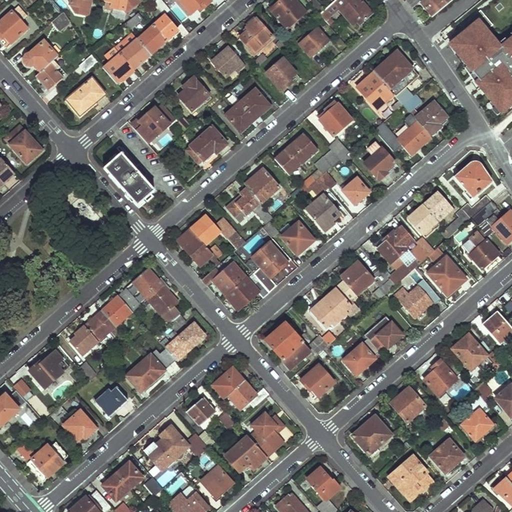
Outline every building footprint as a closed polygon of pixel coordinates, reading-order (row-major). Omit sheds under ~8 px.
[(71,0),(71,5),(90,9),(91,0),(71,0)] [(106,0),(107,1),(112,2),(112,8),(124,11),(126,0),(106,0)] [(156,0),(152,3),(163,16),(169,11),(159,0),(156,0)] [(176,0),(192,18),(210,2),(208,0),(176,0)] [(283,0),(270,12),(287,30),(312,8),(307,3),(305,0),(283,0)] [(372,16),(358,0),(336,0),(333,3),(338,10),(346,19),(352,27),(357,22),(360,25),(372,16)] [(424,0),(421,4),(432,17),(452,0),(424,0)] [(319,16),(324,22),(328,18),(338,10),(333,3),(319,16)] [(70,5),(77,15),(88,17),(90,9),(71,5),(70,5)] [(151,26),(165,42),(177,32),(176,29),(181,24),(169,11),(163,16),(151,26)] [(485,12),(450,39),(504,106),(511,99),(511,29),(504,36),(485,12)] [(0,22),(0,36),(8,46),(26,30),(11,13),(0,22)] [(51,23),(60,33),(70,24),(63,13),(51,23)] [(240,39),(254,54),(272,38),(263,27),(268,22),(264,18),(259,22),(256,20),(246,28),(249,31),(240,39)] [(136,39),(150,55),(165,42),(151,26),(136,39)] [(300,44),(311,58),(315,54),(318,54),(323,49),(323,46),(329,42),(318,29),(300,44)] [(272,47),(276,52),(284,44),(286,43),(283,38),(272,47)] [(46,39),(30,53),(27,54),(25,56),(24,59),(24,62),(25,64),(27,67),(29,68),(32,68),(35,68),(40,74),(55,61),(60,56),(46,39)] [(119,54),(134,70),(150,55),(136,39),(119,54)] [(241,63),(227,47),(211,62),(225,77),(241,63)] [(373,72),(395,96),(396,97),(406,88),(419,76),(396,51),(373,72)] [(102,68),(116,85),(134,70),(119,54),(102,68)] [(80,67),(85,73),(97,63),(92,56),(80,67)] [(253,65),(257,69),(264,62),(260,58),(253,65)] [(265,74),(281,92),(289,85),(287,82),(296,74),(283,60),(265,74)] [(36,77),(49,92),(65,78),(58,71),(61,68),(55,61),(40,74),(36,77)] [(395,96),(373,72),(354,88),(376,113),(395,96)] [(179,97),(191,111),(203,101),(205,103),(211,98),(193,77),(186,85),(189,89),(179,97)] [(64,102),(78,119),(104,97),(90,80),(64,102)] [(399,101),(403,106),(414,96),(406,88),(396,97),(395,97),(399,101)] [(225,115),(240,133),(269,107),(255,90),(225,115)] [(403,106),(409,113),(422,102),(416,95),(414,96),(403,106)] [(403,106),(399,101),(391,108),(395,113),(403,106)] [(414,120),(430,138),(441,127),(440,125),(447,119),(433,104),(414,120)] [(162,106),(156,111),(169,125),(175,120),(162,106)] [(320,121),(334,138),(352,122),(337,106),(320,121)] [(132,128),(147,144),(169,125),(156,111),(155,109),(132,128)] [(397,141),(408,154),(416,147),(419,150),(431,140),(430,138),(414,120),(410,116),(406,119),(406,124),(410,129),(397,141)] [(183,117),(179,121),(187,130),(191,127),(183,117)] [(382,127),(389,136),(398,127),(391,119),(382,127)] [(373,131),(383,142),(389,136),(382,127),(380,125),(373,131)] [(7,139),(28,164),(42,151),(21,127),(7,139)] [(190,147),(203,162),(215,152),(217,154),(227,145),(213,128),(190,147)] [(275,160),(290,177),(317,152),(304,136),(275,160)] [(340,161),(346,155),(349,153),(338,140),(328,148),(332,152),(340,161)] [(121,155),(134,169),(137,165),(119,145),(115,148),(121,155)] [(408,154),(411,157),(419,150),(416,147),(408,154)] [(365,166),(379,181),(388,174),(386,171),(394,164),(382,149),(365,166)] [(299,187),(303,192),(309,188),(318,180),(326,173),(340,161),(332,152),(315,168),(318,171),(299,187)] [(103,169),(137,207),(155,191),(145,180),(134,169),(121,155),(103,169)] [(340,161),(344,166),(351,161),(346,155),(340,161)] [(0,186),(15,174),(2,159),(0,160),(0,186)] [(134,169),(145,180),(148,172),(139,164),(137,165),(134,169)] [(457,179),(474,199),(492,184),(483,168),(481,169),(480,167),(478,166),(477,165),(475,165),(474,166),(473,165),(457,179)] [(246,189),(260,205),(279,189),(263,171),(255,178),(257,180),(246,189)] [(326,173),(318,180),(326,189),(328,191),(335,185),(326,173)] [(309,188),(317,196),(326,189),(318,180),(309,188)] [(342,192),(355,206),(368,193),(357,180),(342,192)] [(226,210),(234,219),(243,212),(247,217),(254,211),(260,205),(246,189),(240,195),(241,196),(226,210)] [(439,223),(440,224),(454,212),(438,194),(424,207),(439,223)] [(464,211),(472,220),(493,202),(488,196),(473,209),(470,206),(464,211)] [(305,212),(324,234),(328,229),(327,227),(338,217),(322,197),(305,212)] [(472,220),(479,229),(500,210),(493,202),(472,220)] [(260,205),(254,211),(266,225),(268,223),(272,219),(260,205)] [(411,223),(423,237),(439,223),(424,207),(411,218),(410,220),(410,221),(411,223)] [(459,216),(466,225),(472,220),(464,211),(459,216)] [(488,223),(508,246),(511,242),(511,213),(499,223),(494,217),(488,223)] [(190,230),(205,246),(220,233),(206,217),(190,230)] [(266,233),(271,239),(277,234),(268,223),(266,225),(262,228),(266,233)] [(314,242),(298,224),(291,230),(283,237),(281,239),(297,256),(314,242)] [(279,233),(283,237),(291,230),(287,225),(279,233)] [(452,238),(460,231),(455,226),(447,232),(452,238)] [(245,243),(251,238),(242,228),(236,233),(245,243)] [(178,241),(194,260),(195,259),(207,249),(205,246),(190,230),(178,241)] [(229,238),(238,249),(245,243),(236,233),(235,232),(229,238)] [(380,251),(393,265),(409,251),(394,234),(386,240),(388,242),(380,249),(380,251)] [(478,250),(485,244),(477,235),(470,241),(478,250)] [(420,247),(429,258),(435,253),(423,240),(418,245),(420,247)] [(270,281),(291,262),(273,241),(253,259),(261,269),(253,276),(258,282),(269,295),(276,288),(270,281)] [(478,250),(470,241),(462,248),(464,250),(482,271),(499,256),(487,243),(485,244),(478,250)] [(212,254),(216,259),(220,255),(214,247),(209,252),(212,254)] [(385,275),(396,288),(415,270),(429,258),(420,247),(412,254),(415,258),(393,277),(388,272),(385,275)] [(195,259),(200,265),(208,258),(212,254),(209,252),(207,249),(195,259)] [(216,267),(220,264),(216,259),(212,254),(208,258),(216,267)] [(429,274),(448,298),(467,281),(447,259),(429,274)] [(213,283),(226,296),(244,279),(232,265),(221,275),(216,269),(202,281),(208,288),(213,283)] [(345,283),(357,297),(375,282),(360,266),(352,273),(350,270),(348,271),(348,270),(341,276),(342,277),(341,278),(345,283)] [(133,283),(148,301),(166,284),(162,279),(160,281),(149,268),(133,283)] [(396,288),(385,275),(382,271),(375,277),(385,288),(380,292),(376,296),(380,300),(384,297),(385,298),(386,297),(396,288)] [(257,295),(262,301),(269,295),(258,282),(251,289),(244,279),(226,296),(239,311),(257,295)] [(401,304),(414,321),(433,305),(434,307),(441,301),(424,281),(418,287),(420,288),(410,296),(405,290),(395,297),(401,304)] [(316,307),(310,312),(326,331),(331,326),(333,328),(347,316),(349,314),(347,312),(354,306),(351,302),(352,301),(357,297),(345,283),(330,295),(333,297),(318,310),(316,307)] [(148,301),(170,325),(180,316),(174,310),(180,304),(169,291),(171,289),(166,284),(148,301)] [(134,313),(141,307),(127,290),(119,296),(134,313)] [(330,295),(316,307),(318,310),(333,297),(330,295)] [(102,312),(117,327),(134,313),(119,296),(102,312)] [(360,311),(352,301),(351,302),(354,306),(347,312),(349,314),(347,316),(351,319),(360,311)] [(84,326),(99,343),(117,327),(102,312),(84,326)] [(170,325),(176,332),(185,323),(180,316),(170,325)] [(482,328),(499,347),(511,335),(511,331),(498,316),(482,328)] [(309,357),(312,362),(329,347),(322,340),(320,338),(309,347),(286,323),(270,337),(270,346),(292,371),(309,357)] [(367,340),(380,354),(386,348),(387,349),(403,336),(392,324),(377,336),(374,334),(367,340)] [(71,343),(84,357),(99,343),(84,326),(75,335),(78,338),(71,343)] [(181,338),(191,350),(206,337),(195,326),(181,338)] [(322,340),(329,347),(335,341),(329,334),(322,340)] [(453,352),(472,373),(489,358),(469,337),(453,352)] [(167,350),(177,362),(191,350),(181,338),(167,350)] [(344,362),(357,376),(376,361),(375,359),(380,354),(367,340),(344,362)] [(129,377),(142,393),(177,362),(167,350),(162,354),(158,351),(129,377)] [(35,379),(45,390),(70,368),(56,352),(42,363),(40,362),(36,366),(41,372),(35,379)] [(488,369),(494,376),(504,367),(495,355),(489,360),(493,365),(488,369)] [(425,382),(439,398),(458,382),(441,363),(431,371),(433,374),(425,382)] [(81,369),(91,381),(97,376),(86,364),(81,369)] [(29,372),(35,379),(41,372),(36,366),(29,372)] [(311,390),(319,398),(335,385),(320,367),(302,382),(309,391),(311,390)] [(213,387),(225,400),(229,396),(244,383),(233,370),(213,387)] [(20,401),(31,391),(21,379),(10,389),(20,401)] [(248,404),(253,410),(269,396),(265,390),(257,397),(244,383),(229,396),(242,410),(248,404)] [(494,401),(511,419),(511,418),(511,389),(510,387),(496,398),(484,385),(476,393),(487,407),(494,401)] [(97,403),(110,417),(130,402),(118,389),(112,394),(110,391),(97,403)] [(390,406),(406,424),(425,408),(408,390),(390,406)] [(0,401),(0,427),(0,428),(21,410),(7,395),(0,401)] [(187,413),(201,428),(216,413),(204,399),(187,413)] [(460,426),(475,444),(493,426),(479,410),(460,426)] [(64,426),(79,442),(84,438),(86,440),(97,430),(82,412),(64,426)] [(220,420),(229,430),(237,423),(227,413),(220,420)] [(256,432),(249,438),(267,458),(284,444),(277,436),(285,429),(278,421),(275,424),(272,420),(266,414),(252,426),(256,432)] [(354,437),(371,456),(393,437),(377,417),(354,437)] [(450,427),(445,420),(439,425),(445,431),(450,427)] [(145,451),(163,472),(189,449),(198,459),(208,449),(200,439),(197,436),(187,444),(172,428),(145,451)] [(200,439),(208,449),(214,443),(205,433),(200,439)] [(226,458),(239,472),(249,465),(251,468),(254,470),(267,458),(249,438),(248,437),(226,458)] [(208,449),(214,455),(224,447),(217,441),(214,443),(208,449)] [(430,458),(447,476),(459,467),(457,465),(463,459),(449,442),(430,458)] [(33,461),(49,478),(65,465),(49,447),(33,461)] [(390,478),(410,502),(433,483),(426,476),(428,474),(412,459),(390,478)] [(116,475),(130,490),(143,478),(130,464),(116,475)] [(239,472),(242,476),(251,468),(249,465),(239,472)] [(203,482),(217,499),(234,484),(219,468),(203,482)] [(309,480),(326,502),(341,489),(334,482),(333,482),(321,469),(309,480)] [(103,486),(117,501),(130,490),(116,475),(103,486)] [(145,486),(156,497),(163,489),(153,479),(145,486)] [(493,491),(504,502),(508,499),(511,504),(511,485),(506,479),(493,491)] [(196,494),(187,502),(181,494),(170,505),(175,511),(205,511),(209,509),(196,494)] [(279,508),(282,511),(308,511),(293,494),(279,508)] [(70,511),(98,511),(86,498),(70,511)] [(493,511),(494,511),(483,501),(473,510),(472,511),(493,511)] [(321,511),(339,511),(340,511),(336,506),(332,509),(326,502),(319,508),(321,511)] [(115,511),(131,511),(124,503),(115,511)]
